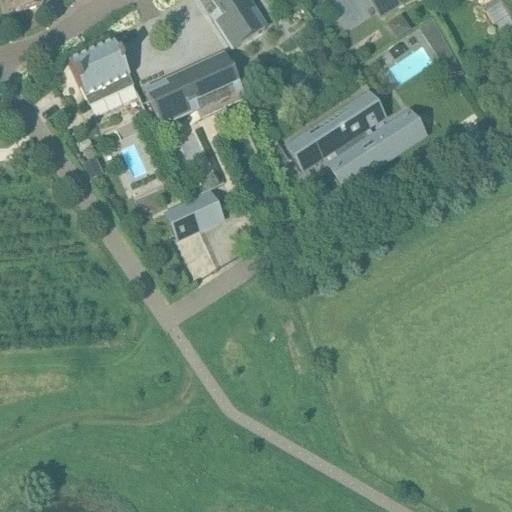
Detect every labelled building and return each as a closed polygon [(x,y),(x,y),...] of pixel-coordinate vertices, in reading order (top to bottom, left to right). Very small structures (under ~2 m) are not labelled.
[(17,15),(31,11),(41,7),(38,0),(4,0),(5,2),(11,0),(17,15)] [(207,0),(213,9),(207,14),(211,19),(210,20),(232,53),(233,52),(233,51),(259,35),(245,15),(252,10),(245,0),(207,0)] [(413,0),(394,0),(399,8),(413,0)] [(411,39),(401,22),(385,31),(395,48),(411,39)] [(464,82),(434,23),(418,35),(452,88),(464,82)] [(132,87),(112,45),(67,66),(88,110),(108,101),(107,98),(132,87)] [(169,90),(148,100),(148,99),(146,99),(160,130),(162,129),(161,129),(186,117),(190,125),(243,101),(245,101),(224,56),(190,72),(166,83),(169,90)] [(346,83),(331,93),(335,100),(350,90),(346,83)] [(369,97),(285,152),(300,174),(331,154),(337,163),(327,170),(342,193),(413,146),(398,123),(368,143),(362,133),(383,119),(369,97)] [(274,142),(266,146),(278,172),(288,165),(274,142)] [(198,232),(221,222),(210,198),(187,209),(198,232)] [(187,209),(165,219),(176,243),(198,232),(187,209)]
